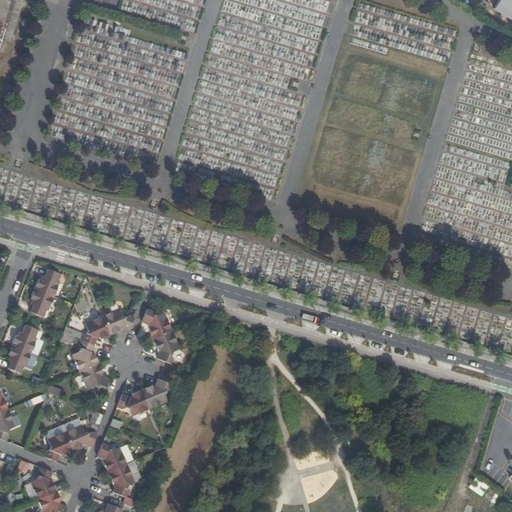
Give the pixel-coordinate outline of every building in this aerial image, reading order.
[(0,0),(0,42),(12,0),(0,0)] [(511,0),(497,0),(495,4),(511,14),(511,0)] [(39,278),(35,287),(54,295),(60,281),(58,280),(61,272),(49,267),(46,274),(43,274),(41,279),(39,278)] [(54,295),(35,287),(31,297),(33,298),(31,303),(34,304),(32,310),(44,315),(47,309),(48,310),(54,295)] [(120,307),(103,314),(111,334),(117,331),(117,328),(122,326),(130,329),(135,316),(130,314),(127,315),(123,314),(120,307)] [(152,309),(147,307),(142,320),(149,323),(152,330),(150,331),(152,338),(172,329),(165,312),(157,315),(153,314),(152,309)] [(111,334),(103,314),(86,322),(88,328),(87,332),(85,333),(82,338),(95,343),(97,337),(103,334),(105,337),(111,334)] [(13,344),(32,351),(38,337),(36,336),(39,329),(26,324),(24,331),(21,330),(19,335),(17,334),(13,344)] [(179,347),(172,329),(152,338),(155,344),(157,343),(160,350),(157,357),(169,361),(171,356),(170,353),(171,350),(179,347)] [(82,338),(80,343),(82,345),(80,349),(74,352),(81,369),(100,361),(98,355),(95,356),(93,350),(95,343),(82,338)] [(26,365),(32,351),(13,344),(9,353),(11,354),(9,358),(12,359),(9,366),(22,372),(25,364),(26,365)] [(100,361),(81,369),(88,386),(95,384),(99,386),(101,389),(105,390),(111,378),(103,375),(100,369),(103,368),(100,361)] [(176,383),(183,386),(186,378),(179,375),(176,383)] [(142,387),(149,406),(166,399),(164,393),(165,389),(169,388),(172,382),(158,377),(155,384),(149,387),(147,385),(142,387)] [(132,414),(149,406),(142,387),(135,390),(136,392),(130,395),(123,392),(118,404),(123,407),(126,406),(130,408),(132,414)] [(0,412),(9,408),(2,391),(0,391),(0,412)] [(29,407),(42,402),(40,396),(27,401),(29,407)] [(16,424),(9,408),(0,412),(0,437),(7,440),(10,434),(8,431),(11,427),(16,424)] [(100,425),(103,417),(98,415),(95,423),(100,425)] [(114,423),(123,427),(125,421),(117,417),(114,423)] [(83,423),(65,430),(73,450),(80,447),(80,444),(85,442),(92,445),(97,433),(92,431),(89,432),(86,431),(83,423)] [(47,449),(45,455),(57,460),(60,452),(66,450),(68,452),(73,450),(65,430),(48,437),(52,444),(51,448),(47,449)] [(109,471),(128,462),(121,445),(113,448),(110,447),(108,443),(103,441),(98,454),(105,457),(108,463),(106,465),(109,471)] [(135,480),(128,462),(109,471),(111,477),(113,476),(116,483),(113,490),(126,495),(128,490),(127,486),(129,482),(135,480)] [(53,471),(40,465),(39,469),(40,473),(38,477),(31,480),(39,497),(58,489),(55,483),(53,483),(50,477),(53,471)] [(496,482),(504,487),(509,479),(501,474),(496,482)] [(472,488),(485,495),(490,484),(477,477),(472,488)] [(58,489),(39,497),(45,511),(50,511),(53,511),(55,511),(65,511),(68,505),(61,503),(58,496),(60,495),(58,489)] [(488,511),(494,500),(483,495),(475,511),(488,511)] [(134,507),(135,499),(124,497),(123,505),(134,507)] [(90,511),(119,511),(121,507),(109,502),(106,508),(100,511),(98,509),(90,511)]
